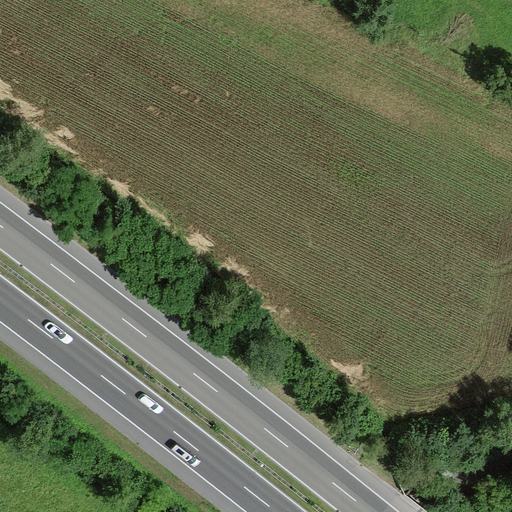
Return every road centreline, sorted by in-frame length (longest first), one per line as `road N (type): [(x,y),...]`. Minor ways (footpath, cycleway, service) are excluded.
road 1 (motorway): [(369,511),(0,226)]
road 2 (motorway): [(0,298),(276,511)]
